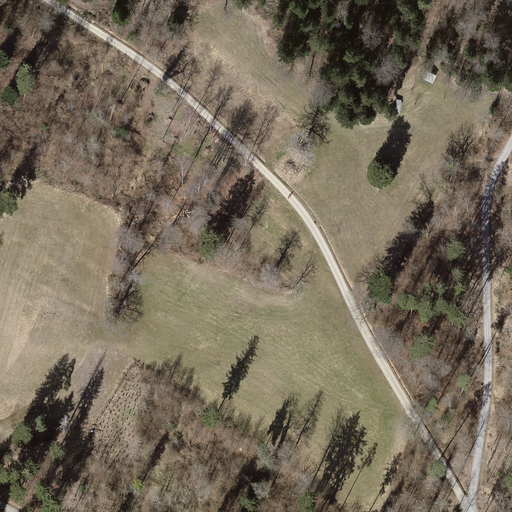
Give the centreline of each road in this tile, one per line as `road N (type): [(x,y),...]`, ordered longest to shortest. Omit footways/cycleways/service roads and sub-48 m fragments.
road 1 (track): [(50,0),(152,66),(279,183),(470,510)]
road 2 (track): [(511,142),(487,194),(488,378),(470,510)]
